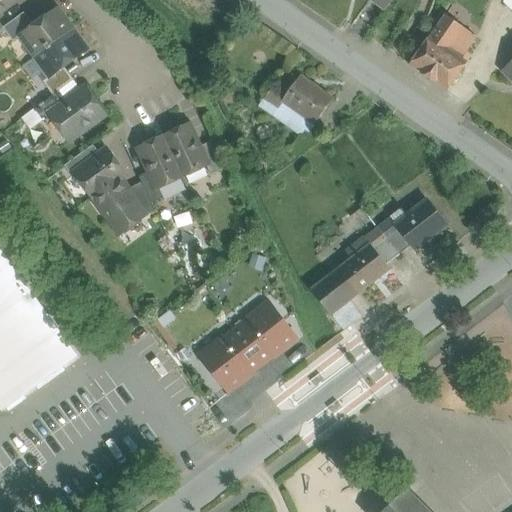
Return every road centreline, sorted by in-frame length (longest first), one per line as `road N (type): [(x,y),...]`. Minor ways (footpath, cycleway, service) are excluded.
road 1 (residential): [(174,511),(511,250)]
road 2 (residential): [(511,175),(264,0)]
